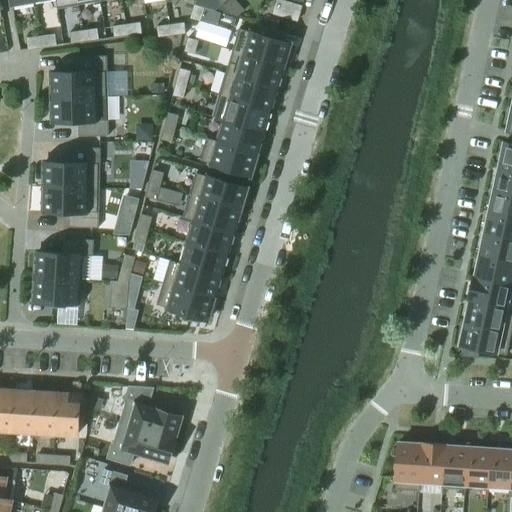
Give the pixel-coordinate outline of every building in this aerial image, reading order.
[(58,9),(56,0),(34,0),(34,1),(40,0),(55,0),(57,9),(58,9)] [(79,5),(78,0),(56,0),(58,9),(79,5)] [(297,21),(302,6),(280,0),(276,0),(273,14),(297,21)] [(200,22),(205,8),(194,5),(190,19),(200,22)] [(142,34),(140,23),(126,25),(128,36),(142,34)] [(186,34),(184,23),(170,25),(172,36),(186,34)] [(128,36),(126,25),(112,26),(114,38),(128,36)] [(172,36),(170,25),(156,27),(158,38),(172,36)] [(284,67),(291,44),(284,42),(286,37),(276,34),(277,30),(260,25),(258,34),(239,28),(232,52),(284,67)] [(99,40),(97,29),(83,31),(85,42),(99,40)] [(85,42),(83,31),(70,33),(71,44),(85,42)] [(56,46),(54,35),(41,37),(42,48),(56,46)] [(42,48),(41,37),(27,39),(28,50),(42,48)] [(195,55),(198,41),(188,38),(184,52),(195,55)] [(277,89),(284,67),(232,52),(226,73),(277,89)] [(107,96),(106,56),(78,57),(79,72),(51,73),(52,98),(107,96)] [(187,85),(190,71),(180,68),(176,82),(187,85)] [(271,111),(277,89),(226,73),(219,95),(271,111)] [(183,98),(187,85),(176,82),(173,96),(183,98)] [(264,132),(271,111),(219,95),(213,116),(224,119),(224,120),(264,132)] [(108,136),(107,96),(52,98),(52,122),(80,122),(80,137),(108,136)] [(175,129),(179,116),(168,113),(164,126),(175,129)] [(258,154),(264,132),(224,120),(218,141),(206,138),(206,139),(258,154)] [(172,143),(175,129),(164,126),(161,140),(172,143)] [(251,176),(258,154),(206,139),(199,161),(251,176)] [(511,144),(504,143),(499,166),(511,168),(511,144)] [(99,189),(100,148),(72,148),(72,163),(44,162),(43,187),(99,189)] [(511,168),(499,166),(494,188),(511,192),(511,168)] [(160,187),(164,173),(153,170),(149,184),(160,187)] [(241,211),(247,188),(196,173),(189,196),(241,211)] [(157,200),(160,187),(149,184),(146,197),(157,200)] [(98,228),(99,189),(43,187),(43,212),(71,213),(70,228),(98,228)] [(511,192),(494,188),(489,210),(511,215),(511,192)] [(234,233),(241,211),(189,196),(183,217),(194,221),(234,233)] [(124,197),(114,235),(129,236),(139,201),(124,197)] [(511,215),(489,210),(484,233),(511,238),(511,215)] [(148,231),(152,217),(141,214),(138,228),(148,231)] [(228,254),(234,233),(194,221),(187,242),(228,254)] [(145,244),(148,231),(138,228),(134,241),(145,244)] [(511,238),(484,233),(479,255),(511,262),(511,238)] [(89,280),(91,256),(93,257),(94,240),(65,239),(65,254),(37,252),(35,277),(79,280),(79,279),(89,280)] [(221,277),(228,254),(187,242),(181,264),(170,260),(169,261),(221,277)] [(132,269),(135,257),(124,254),(121,266),(132,269)] [(475,276),(474,277),(511,285),(511,284),(511,262),(479,255),(475,276)] [(214,299),(221,277),(169,261),(163,283),(214,299)] [(129,283),(132,269),(121,266),(117,282),(113,281),(113,282),(129,283)] [(474,276),(468,300),(469,301),(469,300),(507,308),(507,307),(511,285),(474,277),(475,276),(474,276)] [(78,304),(79,280),(35,277),(34,301),(53,303),(52,308),(66,309),(66,304),(78,304)] [(127,308),(128,284),(129,283),(113,282),(111,307),(127,308)] [(214,299),(163,283),(156,305),(190,315),(188,321),(200,324),(202,319),(208,321),(214,299)] [(469,301),(465,322),(511,332),(511,329),(511,307),(507,307),(507,308),(469,300),(469,301)] [(128,308),(126,329),(134,330),(139,311),(128,308)] [(465,322),(460,345),(464,346),(480,350),(506,356),(511,332),(465,322)] [(464,346),(462,357),(478,358),(480,350),(464,346)] [(174,439),(181,416),(148,406),(153,388),(129,386),(124,401),(126,401),(120,423),(174,439)] [(0,429),(12,431),(14,391),(0,390),(0,429)] [(33,432),(36,392),(14,391),(12,431),(33,432)] [(55,433),(57,394),(36,392),(33,432),(55,433)] [(77,435),(80,395),(57,394),(55,433),(77,435)] [(167,462),(174,439),(120,423),(113,444),(112,444),(107,458),(130,465),(134,452),(167,462)] [(419,482),(422,443),(421,443),(421,444),(398,442),(395,490),(420,491),(420,482),(419,482)] [(442,483),(445,444),(422,443),(419,482),(420,482),(441,483),(442,483)] [(465,485),(467,447),(446,445),(446,444),(445,444),(442,483),(441,483),(441,488),(466,490),(466,485),(465,485)] [(466,485),(488,486),(490,448),(467,447),(465,485),(466,485)] [(509,488),(510,488),(511,464),(511,449),(490,448),(488,486),(509,488)] [(0,461),(10,462),(10,453),(0,451),(0,461)] [(26,463),(27,454),(10,453),(10,462),(26,463)] [(53,464),(53,455),(37,454),(36,463),(53,464)] [(69,466),(70,456),(53,455),(53,464),(69,466)] [(116,511),(152,511),(156,499),(123,489),(127,476),(104,469),(100,484),(111,487),(104,508),(116,511)] [(2,498),(6,477),(0,475),(0,498),(11,501),(11,499),(2,498)] [(59,511),(63,496),(55,493),(50,509),(59,511)] [(0,511),(8,511),(11,501),(0,498),(0,511)]
